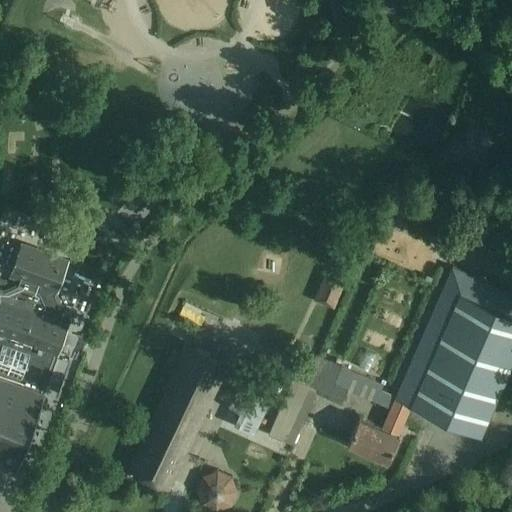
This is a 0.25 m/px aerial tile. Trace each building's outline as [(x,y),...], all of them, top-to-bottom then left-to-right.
[(160,150),(150,168),(165,175),(174,157),(160,150)] [(5,291),(0,288),(0,461),(16,467),(43,391),(39,389),(53,353),(57,354),(68,323),(58,319),(61,310),(54,296),(67,260),(22,243),(10,274),(20,278),(18,283),(6,289),(5,291)] [(481,436),(511,366),(511,293),(452,267),(394,397),(380,391),(383,385),(341,366),(334,383),(389,408),(381,426),(360,417),(349,442),(388,460),(399,435),(399,434),(411,405),(481,436)] [(174,297),(171,307),(192,314),(195,304),(174,297)] [(189,344),(130,468),(167,486),(227,362),(189,344)] [(299,364),(295,373),(269,433),(292,443),(321,374),(299,364)] [(249,367),(230,406),(259,420),(277,381),(249,367)] [(236,489),(236,488),(234,481),(231,475),(225,471),(218,469),(211,470),(208,471),(203,474),(201,477),(199,481),(197,488),(198,492),(199,496),(203,502),(210,506),(216,507),(223,506),(229,502),(234,496),(235,492),(236,489)]
